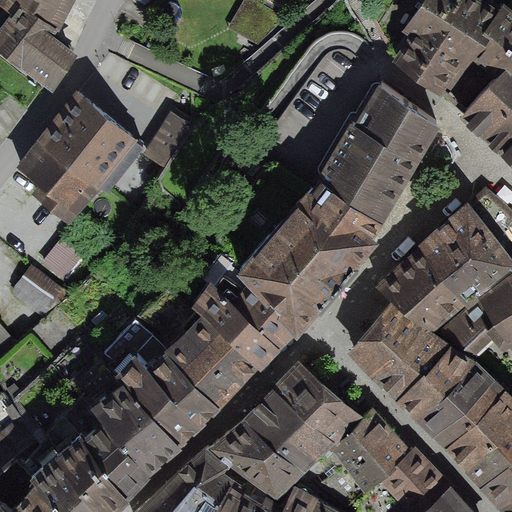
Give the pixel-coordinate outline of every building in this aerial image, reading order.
[(9,0),(22,8),(0,40),(0,50),(47,81),(64,54),(44,41),(70,0),(9,0)] [(411,38),(393,63),(442,96),(464,112),(460,118),(511,166),(511,10),(503,2),(495,11),(479,0),(422,0),(403,32),(411,38)] [(360,117),(322,176),(387,219),(398,196),(444,121),(383,83),(360,117)] [(17,169),(40,188),(35,195),(72,226),(101,192),(106,197),(143,154),(146,150),(80,94),(64,112),(34,148),(17,169)] [(146,150),(143,154),(168,169),(197,127),(189,122),(172,112),(146,150)] [(251,282),(248,285),(296,332),(300,335),(323,308),(325,310),(344,288),(364,264),(362,262),(384,237),(377,232),(387,219),(322,176),(241,273),(251,282)] [(511,208),(489,185),(416,254),(472,297),(486,286),(511,265),(511,208)] [(45,260),(66,276),(86,252),(65,235),(45,260)] [(400,301),(436,325),(472,297),(416,254),(380,287),(400,301)] [(511,265),(486,286),(511,325),(511,265)] [(34,266),(18,295),(53,315),(69,285),(34,266)] [(205,311),(171,346),(223,404),(296,332),(248,285),(229,270),(221,283),(215,278),(196,303),(205,311)] [(511,511),(511,396),(485,367),(394,304),(390,308),(351,355),(448,451),(498,511),(511,511)] [(90,385),(95,391),(153,470),(161,464),(185,445),(184,442),(193,435),(223,404),(171,346),(159,331),(140,314),(108,346),(118,356),(90,385)] [(0,357),(19,343),(0,318),(0,357)] [(278,501),(330,449),(364,417),(329,387),(299,362),(210,447),(277,500),(278,501)] [(155,472),(153,470),(95,391),(51,435),(106,511),(119,511),(133,496),(155,472)] [(106,511),(51,435),(32,407),(19,416),(0,429),(0,511),(106,511)] [(366,494),(382,483),(411,451),(374,408),(373,407),(364,417),(330,449),(332,450),(366,494)] [(382,483),(407,511),(421,511),(454,485),(416,446),(411,451),(382,483)] [(217,511),(240,474),(205,447),(174,474),(138,511),(217,511)] [(237,511),(252,483),(240,474),(217,511),(237,511)] [(283,511),(285,507),(252,483),(237,511),(283,511)] [(475,511),(454,485),(421,511),(475,511)] [(340,511),(341,511),(296,487),(291,493),(285,507),(283,511),(340,511)]
